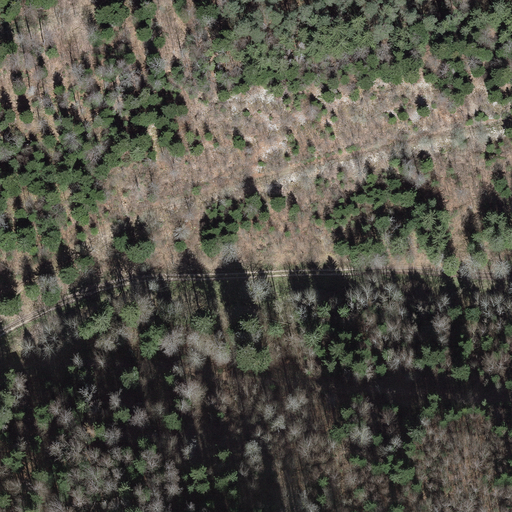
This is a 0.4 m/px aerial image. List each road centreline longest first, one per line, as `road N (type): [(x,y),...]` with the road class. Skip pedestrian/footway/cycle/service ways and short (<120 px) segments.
road 1 (track): [(511,123),(190,191),(62,249),(0,297)]
road 2 (track): [(0,332),(76,294),(167,276),(511,275)]
road 3 (track): [(0,376),(133,360),(225,378),(511,402)]
